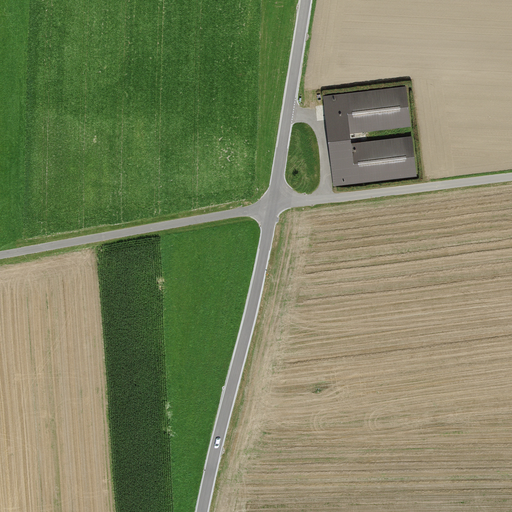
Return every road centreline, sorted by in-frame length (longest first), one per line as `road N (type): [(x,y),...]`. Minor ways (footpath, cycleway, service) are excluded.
road 1 (unclassified): [(307,0),(255,291),(199,511)]
road 2 (track): [(511,179),(0,248)]
